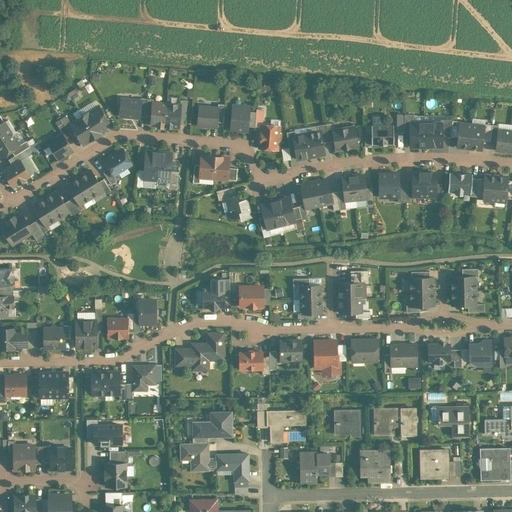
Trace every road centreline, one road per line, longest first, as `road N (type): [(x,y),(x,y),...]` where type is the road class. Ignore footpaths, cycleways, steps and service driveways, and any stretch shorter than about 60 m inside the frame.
road 1 (residential): [(11,201),(123,134),(229,145),(246,154),(262,183),(382,161),(511,163)]
road 2 (residential): [(330,325),(198,320),(115,357),(0,359)]
road 3 (residential): [(511,491),(266,496)]
